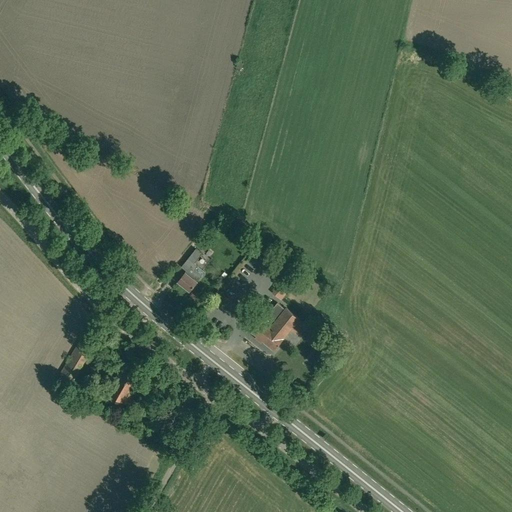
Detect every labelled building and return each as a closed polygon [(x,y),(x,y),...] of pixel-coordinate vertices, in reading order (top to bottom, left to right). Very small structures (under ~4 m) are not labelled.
[(196,248),(191,254),(197,259),(202,253),(196,248)] [(182,276),(179,281),(190,290),(202,276),(205,273),(205,271),(201,268),(188,258),(182,266),(187,270),(184,273),(182,276)] [(275,350),(301,317),(287,305),(285,308),(278,303),(271,312),(263,306),(255,316),(254,316),(245,326),(275,350)] [(71,384),(93,348),(80,340),(58,377),(71,384)] [(127,403),(141,378),(121,368),(115,380),(116,380),(108,393),(127,403)]
